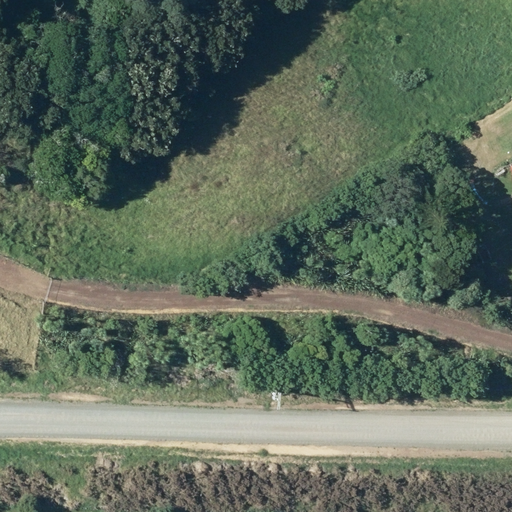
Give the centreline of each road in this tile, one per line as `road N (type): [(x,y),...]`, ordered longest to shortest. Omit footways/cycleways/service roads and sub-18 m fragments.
road 1 (unclassified): [(0,417),(511,432)]
road 2 (track): [(357,300),(67,297),(0,266)]
